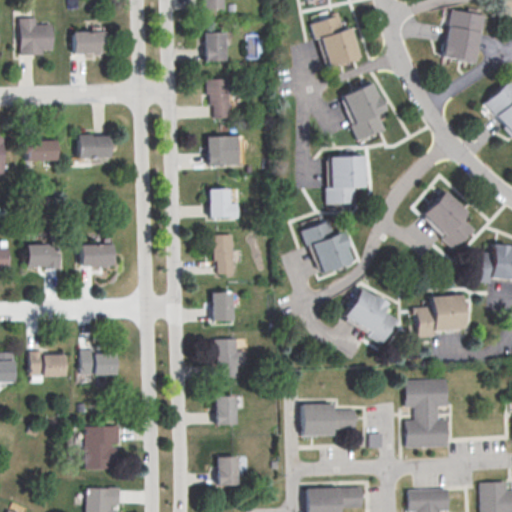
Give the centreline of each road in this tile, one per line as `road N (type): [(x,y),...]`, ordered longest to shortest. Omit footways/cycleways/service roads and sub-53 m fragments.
road 1 (residential): [(178,511),(164,0)]
road 2 (residential): [(136,0),(150,511)]
road 3 (residential): [(511,197),(454,146),(410,74),(381,0)]
road 4 (residential): [(173,305),(0,309)]
road 5 (residential): [(167,90),(0,95)]
